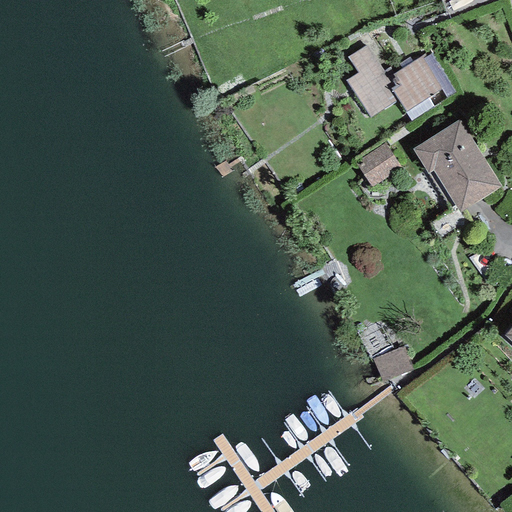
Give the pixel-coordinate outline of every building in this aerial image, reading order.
[(427,57),(425,54),(387,77),(368,45),(348,57),(358,73),(346,81),(370,118),(398,100),(406,112),(427,99),(442,90),(443,89),(424,59),(427,57)] [(427,57),(424,59),(443,89),(442,90),(447,98),(455,93),(431,54),(427,57)] [(432,106),(427,99),(406,112),(411,120),(432,106)] [(459,121),(413,149),(428,174),(433,171),(460,214),(501,187),(459,121)] [(399,167),(384,143),(355,162),(370,186),(399,167)] [(402,345),(373,357),(383,381),(412,369),(402,345)]
